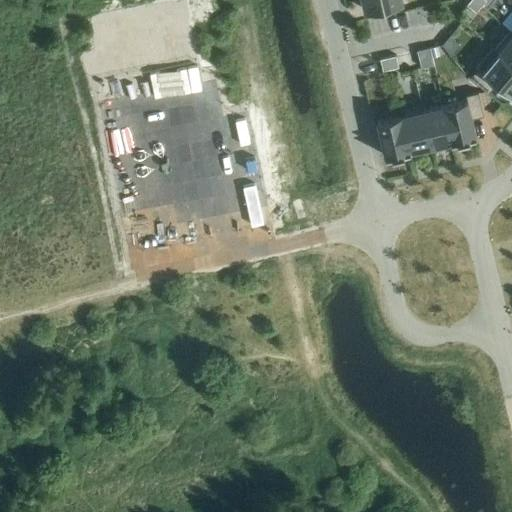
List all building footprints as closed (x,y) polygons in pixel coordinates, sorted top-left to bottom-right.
[(400,0),(363,0),(366,11),(401,3),(400,0)] [(470,0),(466,5),(476,13),(481,7),(472,0),(470,0)] [(511,32),(509,30),(494,49),(511,64),(511,32)] [(430,49),(432,58),(439,56),(437,47),(430,49)] [(511,92),(511,64),(494,49),(491,47),(475,66),(477,68),(470,77),(488,93),(496,83),(510,95),(511,92)] [(430,49),(430,48),(417,51),(421,68),(434,65),(432,58),(430,49)] [(395,56),(387,57),(390,69),(398,67),(397,63),(395,56)] [(387,57),(380,59),(382,71),(390,69),(387,57)] [(467,100),(443,105),(451,141),(475,136),(471,118),(484,116),(478,92),(466,95),(467,100)] [(421,105),(400,110),(409,151),(430,146),(421,105)] [(422,105),(421,105),(430,146),(451,141),(443,105),(423,110),(422,105)] [(409,151),(400,110),(399,110),(400,115),(377,121),(385,157),(409,151)]
